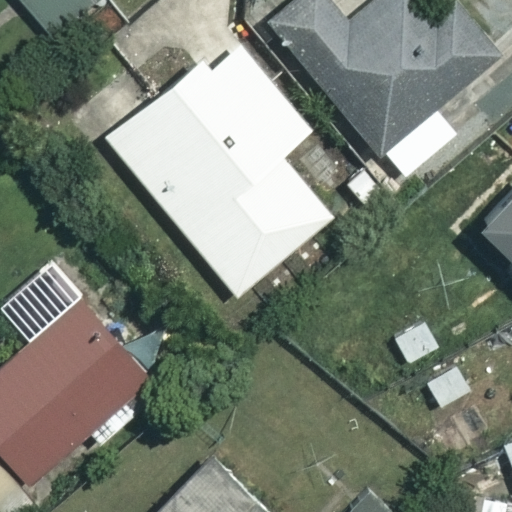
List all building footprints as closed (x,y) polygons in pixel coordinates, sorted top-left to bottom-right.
[(85,0),(23,0),(49,30),(85,0)] [(276,0),(260,15),(397,169),(448,124),(428,101),(494,42),(456,0),(276,0)] [(306,119),(227,23),(101,127),(232,285),(327,207),(275,145),(306,119)] [(511,177),(478,210),(511,244),(511,177)] [(158,386),(56,256),(9,292),(35,326),(0,352),(0,445),(20,472),(86,422),(96,435),(158,386)] [(273,511),(217,450),(148,511),(273,511)]
